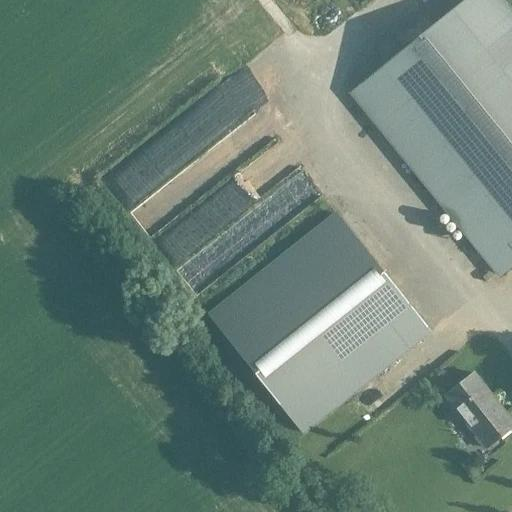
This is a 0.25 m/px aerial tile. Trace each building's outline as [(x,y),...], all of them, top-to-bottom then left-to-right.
[(495,280),(511,266),(511,9),(504,0),(466,0),(347,96),(495,280)] [(285,154),(274,162),(286,178),(297,169),(285,154)] [(404,177),(396,186),(414,203),(422,195),(404,177)] [(266,196),(255,180),(235,193),(245,210),(266,196)] [(335,214),(209,315),(303,433),(430,333),(335,214)] [(485,449),(511,427),(511,422),(474,374),(443,396),(485,449)]
